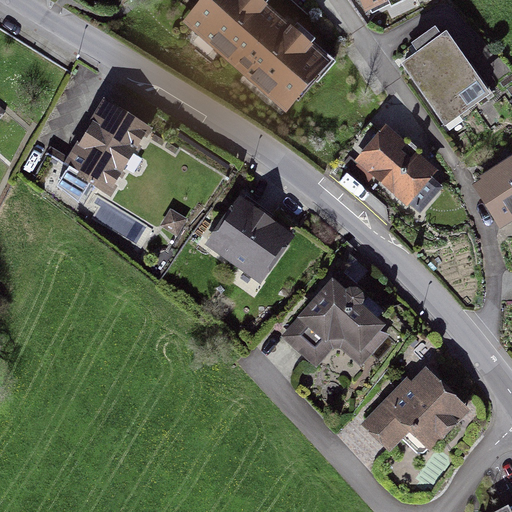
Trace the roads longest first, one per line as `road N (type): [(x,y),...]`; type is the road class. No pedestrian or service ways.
road 1 (residential): [(17,0),(248,143),(426,289),(469,336)]
road 2 (residential): [(333,0),(426,122),(481,219),(492,259),(491,304),(485,324),(469,336)]
road 3 (residential): [(390,511),(249,360)]
